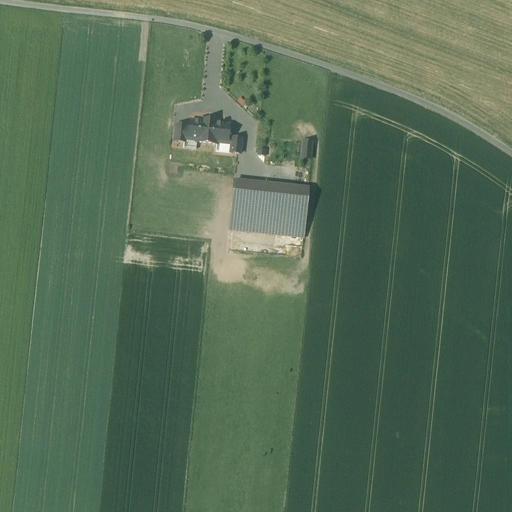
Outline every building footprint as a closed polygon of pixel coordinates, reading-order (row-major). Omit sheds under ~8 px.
[(202,122),(189,121),(188,127),(186,144),(219,147),(219,146),(233,147),(234,137),(228,136),(230,125),(214,123),(215,122),(202,121),(202,122)] [(179,143),(186,144),(188,127),(181,126),(179,143)] [(244,137),(234,136),(234,137),(233,147),(231,155),(241,157),(244,137)] [(303,141),(303,160),(313,161),(314,141),(303,141)] [(313,189),(235,180),(229,233),(307,242),(313,189)]
